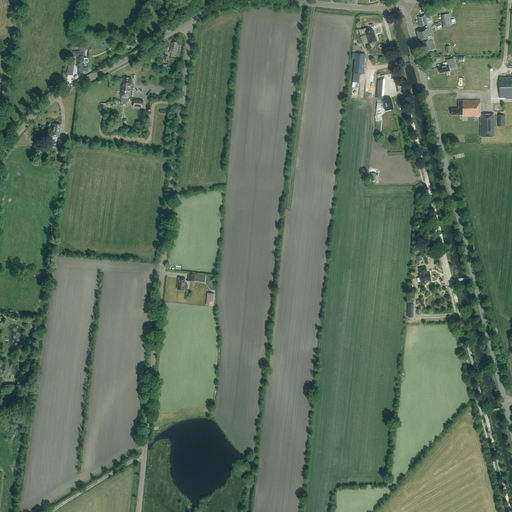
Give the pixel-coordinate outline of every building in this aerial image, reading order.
[(418,16),(420,26),(432,23),(431,19),(430,20),(428,14),(418,16)] [(443,27),(451,26),(449,14),(442,15),(443,27)] [(366,33),(369,43),(377,41),(373,30),(369,31),(368,28),(361,30),(362,34),(366,33)] [(435,50),(431,36),(430,37),(428,28),(416,31),(419,41),(422,41),(425,52),(435,50)] [(120,37),(119,39),(118,43),(127,46),(129,39),(120,37)] [(178,44),(177,44),(177,43),(173,42),(173,43),(171,43),(170,51),(177,53),(178,44)] [(84,63),(88,63),(89,62),(89,59),(87,58),(85,58),(85,52),(77,52),(77,51),(74,51),(74,56),(73,56),(79,56),(79,58),(77,58),(77,68),(79,68),(79,73),(83,73),(83,71),(88,71),(88,66),(85,66),(84,63)] [(360,74),(364,74),(365,54),(353,53),(353,59),(355,59),(353,82),(359,83),(360,74)] [(448,65),(438,67),(440,73),(446,71),(446,72),(450,71),(449,69),(456,67),(454,59),(446,60),(448,65)] [(511,76),(499,77),(499,98),(511,97),(511,76)] [(122,83),(121,96),(121,97),(121,100),(122,102),(125,103),(127,102),(128,101),(129,98),(129,97),(130,97),(132,84),(131,84),(132,78),(124,77),(123,83),(122,83)] [(383,96),(377,98),(378,104),(384,103),(386,111),(393,109),(391,98),(384,100),(383,96)] [(481,114),(481,101),(458,101),(458,109),(451,110),(451,115),(463,115),(463,116),(480,116),(480,137),(494,137),(494,114),(481,114)] [(59,137),(60,132),(59,132),(60,125),(53,123),(50,135),(59,137)] [(59,139),(57,147),(61,148),(59,160),(63,160),(67,141),(59,139)] [(428,283),(429,282),(429,281),(431,280),(430,273),(427,274),(426,267),(419,269),(420,275),(421,282),(425,282),(426,282),(427,283),(428,283)] [(189,273),(188,280),(194,281),(205,282),(206,275),(201,275),(195,274),(189,273)] [(188,285),(187,284),(185,284),(185,279),(178,278),(178,283),(177,289),(184,290),(184,288),(186,288),(188,287),(188,285)] [(206,305),(214,306),(215,294),(208,293),(206,305)]
